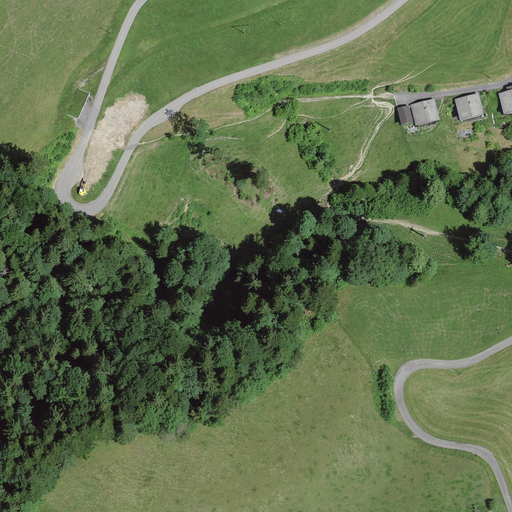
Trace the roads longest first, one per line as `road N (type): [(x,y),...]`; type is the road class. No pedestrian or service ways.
road 1 (unclassified): [(141,0),(64,188),(81,209),(104,200),(134,142),(177,103),(352,36),(402,0)]
road 2 (unclassified): [(511,340),(466,362),(414,366),(398,388),(422,435),(492,460),(511,511)]
road 3 (residential): [(511,81),(373,96)]
